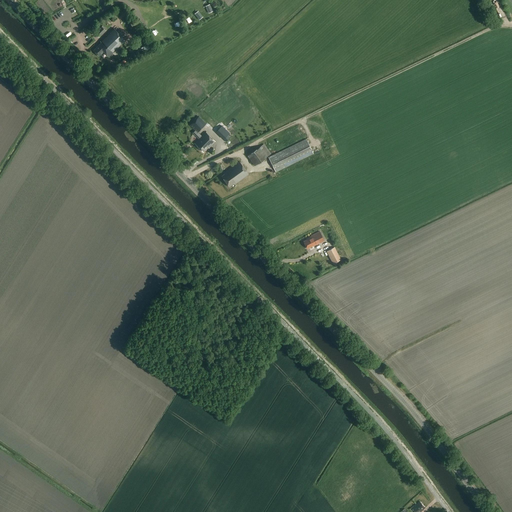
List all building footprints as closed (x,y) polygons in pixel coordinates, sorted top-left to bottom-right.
[(203,17),(198,11),(195,14),(199,20),(203,17)] [(104,27),(103,28),(102,27),(96,32),(100,37),(106,31),(107,30),(104,27)] [(117,32),(114,29),(113,28),(100,41),(101,42),(93,50),(99,57),(104,52),(109,58),(126,41),(122,37),(124,35),(119,30),(117,32)] [(149,42),(140,48),(144,53),(152,47),(149,42)] [(195,86),(189,92),(195,97),(201,91),(195,86)] [(219,117),(221,120),(238,103),(225,91),(204,113),(211,120),(215,116),(217,119),(219,117)] [(240,106),(221,123),(226,128),(244,111),(240,106)] [(257,114),(252,119),(259,128),(265,124),(257,114)] [(198,133),(207,124),(199,117),(190,125),(196,131),(193,133),(199,140),(195,144),(203,152),(205,150),(206,150),(206,149),(208,148),(209,148),(216,141),(207,132),(202,137),(198,133)] [(242,122),(228,131),(232,136),(245,127),(242,122)] [(213,129),(224,140),(230,134),(219,123),(213,129)] [(276,173),(313,154),(306,139),(269,158),(276,173)] [(271,154),(264,144),(260,148),(259,147),(256,149),(251,153),(247,156),(255,166),(259,163),(259,164),(265,160),(264,159),(271,154)] [(234,184),(248,174),(239,161),(223,173),(224,174),(221,176),(229,187),(234,183),(234,184)] [(323,242),(318,232),(310,236),(310,237),(305,239),(306,240),(303,241),(307,248),(313,246),(315,244),(315,246),(323,242)] [(333,264),(341,260),(335,248),(327,252),(333,264)] [(421,511),(426,508),(421,502),(417,505),(416,504),(412,507),(413,508),(416,511),(421,511)]
